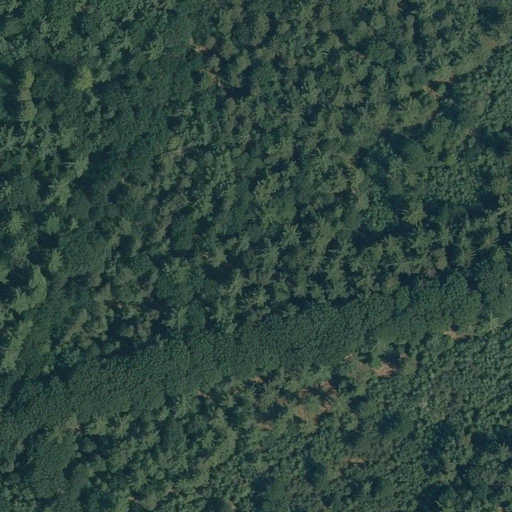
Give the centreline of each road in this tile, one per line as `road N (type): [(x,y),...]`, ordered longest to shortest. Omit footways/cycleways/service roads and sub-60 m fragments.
road 1 (track): [(511,290),(21,406),(6,414),(69,511)]
road 2 (track): [(0,427),(209,0)]
